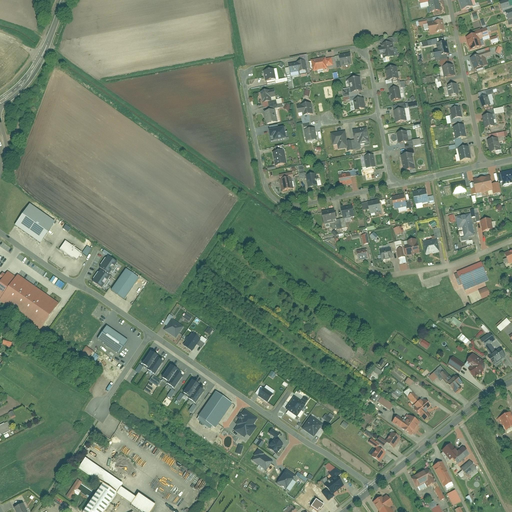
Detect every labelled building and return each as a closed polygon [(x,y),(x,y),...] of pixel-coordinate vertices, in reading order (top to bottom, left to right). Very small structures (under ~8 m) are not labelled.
[(469,0),(460,0),(459,0),(461,11),(472,8),(472,12),(478,10),(477,5),(474,5),(473,2),(470,3),(469,0)] [(507,1),(500,4),(502,11),(510,8),(507,1)] [(437,2),(421,5),(422,10),(429,9),(430,15),(439,13),(437,2)] [(426,21),(418,23),(419,27),(427,25),(430,36),(445,33),(442,21),(427,24),(426,21)] [(485,34),(467,38),(469,51),(480,49),(478,41),(486,39),(485,34)] [(445,44),(438,45),(437,41),(427,43),(429,48),(436,46),(437,53),(433,53),(434,59),(448,56),(445,44)] [(389,45),(381,46),(383,58),(391,57),(389,45)] [(348,56),(339,58),(341,68),(350,67),(348,56)] [(481,58),(470,61),(472,71),(483,69),(481,58)] [(312,63),(314,72),(332,68),(330,59),(312,63)] [(305,63),(288,66),(290,75),(307,72),(305,63)] [(440,72),(441,80),(454,78),(452,71),(450,71),(449,64),(441,65),(442,71),(440,72)] [(394,69),(386,70),(388,83),(396,81),(394,69)] [(272,71),(264,73),(266,83),(274,81),(272,71)] [(357,79),(347,81),(350,96),(360,94),(357,79)] [(457,94),(455,86),(446,88),(448,96),(457,94)] [(398,90),(390,91),(392,103),(400,102),(398,90)] [(274,91),(260,94),(262,105),(269,103),(268,99),(276,97),(274,91)] [(479,101),(481,110),(490,108),(488,99),(479,101)] [(363,100),(353,102),(355,112),(365,110),(363,100)] [(301,108),(296,109),(298,119),(302,119),(303,124),(311,122),(308,105),(301,107),(301,108)] [(460,109),(450,111),(453,122),(462,119),(460,109)] [(491,117),(502,115),(501,110),(493,112),(493,116),(482,118),(484,130),(493,128),(491,117)] [(275,111),(264,113),(266,126),(277,123),(275,111)] [(402,111),(393,113),(395,125),(404,123),(402,111)] [(465,140),(462,126),(452,128),(455,145),(462,144),(461,141),(465,140)] [(284,129),(269,132),(271,139),(274,139),(274,142),(286,140),(284,129)] [(367,129),(351,132),(355,152),(361,151),(360,146),(370,144),(367,129)] [(313,130),(304,131),(306,143),(315,142),(313,130)] [(352,141),(347,142),(345,133),(330,135),(332,147),(337,147),(338,152),(347,150),(347,154),(354,153),(352,141)] [(405,133),(396,134),(398,146),(407,145),(405,133)] [(489,142),(491,154),(502,152),(500,143),(505,142),(505,137),(508,137),(507,133),(496,134),(497,140),(489,142)] [(455,146),(460,163),(469,161),(466,149),(463,149),(461,144),(455,146)] [(272,152),(275,168),(285,166),(282,150),(272,152)] [(375,168),(373,156),(365,158),(365,160),(366,167),(361,168),(364,181),(372,180),(370,169),(375,168)] [(412,157),(402,158),(405,172),(414,170),(412,157)] [(511,173),(500,176),(501,184),(504,183),(505,187),(511,185),(511,173)] [(309,189),(317,188),(315,175),(307,177),(309,189)] [(340,178),(341,187),(351,185),(349,176),(340,178)] [(488,177),(473,181),(474,185),(470,185),(471,188),(469,189),(472,198),(478,197),(477,194),(491,191),(492,195),(498,193),(496,185),(490,186),(488,177)] [(281,193),(290,192),(288,179),(279,181),(281,193)] [(465,184),(451,187),(453,195),(464,193),(464,196),(469,195),(468,189),(466,189),(465,184)] [(426,192),(412,195),(415,210),(423,208),(422,205),(432,203),(431,197),(427,198),(426,192)] [(403,196),(391,199),(393,209),(402,207),(403,212),(409,211),(408,204),(405,205),(403,196)] [(379,201),(367,204),(369,214),(381,211),(379,201)] [(28,207),(14,229),(38,246),(54,225),(28,207)] [(353,208),(341,210),(343,220),(340,221),(343,232),(347,232),(345,220),(355,218),(353,208)] [(341,230),(340,221),(336,222),(334,211),(321,213),(324,227),(335,224),(336,231),(341,230)] [(490,220),(481,222),(479,215),(475,215),(477,224),(481,224),(483,234),(492,232),(490,220)] [(472,216),(457,219),(459,231),(463,231),(465,239),(461,240),(462,246),(471,244),(470,239),(476,238),(472,216)] [(397,251),(400,265),(406,264),(405,258),(420,255),(418,244),(416,245),(416,241),(408,243),(408,246),(404,247),(404,249),(397,251)] [(82,254),(66,243),(59,252),(76,262),(82,254)] [(437,243),(423,245),(425,256),(439,253),(437,243)] [(391,251),(380,253),(382,261),(390,259),(389,255),(396,254),(394,245),(390,246),(391,251)] [(86,258),(91,250),(86,247),(81,255),(86,258)] [(511,250),(503,255),(507,264),(511,261),(511,250)] [(106,260),(101,267),(103,268),(100,271),(101,272),(99,276),(98,275),(94,281),(92,285),(102,292),(104,289),(106,290),(110,283),(109,282),(111,279),(109,278),(112,274),(113,275),(118,269),(116,268),(118,265),(110,260),(108,258),(107,261),(106,260)] [(488,279),(481,263),(456,274),(460,284),(463,283),(466,289),(488,279)] [(139,279),(125,270),(111,291),(125,300),(139,279)] [(0,304),(43,332),(61,305),(37,290),(17,277),(16,279),(7,273),(0,283),(0,304)] [(58,281),(54,286),(61,290),(64,286),(58,281)] [(492,295),(489,287),(479,291),(483,299),(492,295)] [(182,319),(188,323),(191,318),(185,314),(182,319)] [(450,322),(458,329),(461,324),(454,317),(450,322)] [(183,328),(171,320),(164,331),(176,339),(183,328)] [(500,333),(510,324),(507,320),(496,328),(500,333)] [(127,341),(106,327),(97,341),(118,355),(127,341)] [(201,339),(193,334),(184,346),(192,352),(201,339)] [(486,356),(494,366),(506,357),(500,350),(497,352),(490,343),(494,340),(489,334),(481,340),(490,353),(486,356)] [(468,347),(471,343),(461,335),(458,339),(468,347)] [(431,345),(425,341),(422,344),(428,349),(431,345)] [(85,364),(92,352),(85,348),(77,359),(85,364)] [(158,359),(151,354),(142,367),(148,371),(147,372),(154,377),(163,364),(157,360),(158,359)] [(475,378),(485,372),(486,363),(474,354),(468,362),(475,367),(476,368),(471,371),(475,378)] [(465,366),(454,357),(449,364),(460,373),(465,366)] [(382,372),(374,367),(370,373),(377,378),(382,372)] [(178,373),(171,368),(162,381),(168,385),(167,386),(174,391),(183,378),(177,374),(178,373)] [(445,371),(442,374),(447,380),(450,377),(445,371)] [(152,377),(148,382),(156,388),(160,383),(152,377)] [(457,377),(448,385),(457,396),(463,390),(460,386),(463,384),(457,377)] [(408,379),(405,383),(411,387),(414,382),(408,379)] [(199,388),(192,383),(183,396),(189,400),(188,401),(195,406),(204,393),(198,389),(199,388)] [(272,396),(263,389),(256,398),(265,405),(272,396)] [(409,389),(405,393),(416,405),(413,408),(424,419),(429,414),(425,410),(428,407),(424,402),(423,403),(418,397),(417,398),(409,389)] [(170,400),(175,393),(171,390),(166,397),(170,400)] [(396,401),(401,394),(396,390),(390,397),(396,401)] [(215,393),(198,417),(215,429),(232,404),(215,393)] [(369,401),(374,405),(380,397),(374,394),(369,401)] [(305,406),(294,398),(285,410),(297,418),(305,406)] [(393,406),(382,398),(378,403),(390,411),(393,406)] [(244,438),(256,420),(245,413),(233,431),(244,438)] [(511,413),(501,418),(506,430),(511,427),(511,413)] [(322,420),(328,424),(333,418),(329,415),(327,417),(325,415),(322,420)] [(398,415),(393,421),(409,434),(419,421),(411,415),(406,421),(398,415)] [(308,422),(302,431),(317,442),(324,433),(308,422)] [(0,438),(8,434),(3,425),(0,426),(0,438)] [(270,430),(267,434),(275,440),(279,435),(270,430)] [(371,455),(378,460),(389,445),(393,448),(400,439),(390,432),(384,441),(381,439),(378,443),(371,438),(367,444),(375,449),(371,455)] [(282,446),(274,440),(267,451),(275,457),(282,446)] [(451,444),(442,451),(451,462),(454,459),(457,464),(470,455),(464,447),(457,452),(451,444)] [(234,454),(240,456),(243,448),(237,446),(234,454)] [(259,453),(252,462),(266,472),(273,463),(259,453)] [(477,470),(470,461),(459,470),(466,478),(477,470)] [(83,511),(104,511),(121,488),(83,462),(78,470),(101,486),(83,511)] [(452,489),(441,463),(434,467),(443,486),(446,485),(449,490),(452,489)] [(323,486),(330,494),(342,484),(336,477),(340,474),(335,470),(329,474),(332,478),(323,486)] [(436,500),(440,498),(427,471),(411,479),(416,490),(428,484),(436,500)] [(286,491),(295,478),(286,472),(277,485),(286,491)] [(305,484),(307,480),(297,473),(294,477),(305,484)] [(81,492),(77,490),(81,484),(76,480),(65,498),(70,501),(74,495),(78,497),(81,492)] [(453,492),(447,496),(453,507),(460,503),(453,492)] [(382,497),(373,502),(379,511),(393,511),(391,508),(394,506),(388,496),(383,499),(382,497)]
